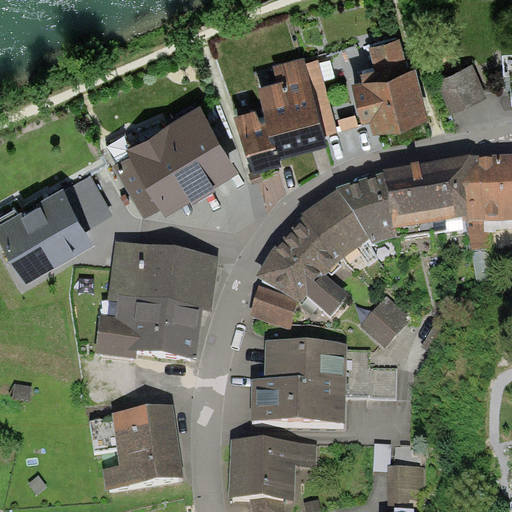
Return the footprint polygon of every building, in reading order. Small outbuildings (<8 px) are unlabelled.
[(400,39),(369,48),(374,68),(360,71),(363,81),(352,84),(363,125),(370,124),(373,136),(429,121),(415,70),(409,72),(400,39)] [(305,58),(273,67),(277,83),(258,88),(263,109),(237,116),(252,175),(276,168),(282,167),(280,160),(320,150),(327,148),(324,136),(338,132),(318,59),(306,62),(305,58)] [(489,99),(474,65),(436,81),(451,115),(489,99)] [(239,173),(200,106),(126,150),(130,156),(113,166),(145,219),(161,210),(165,217),(192,202),(193,205),(216,192),(214,188),(239,173)] [(356,116),(340,120),(342,130),(358,126),(356,116)] [(511,153),(460,157),(470,221),(511,218),(511,153)] [(383,168),(384,173),(392,228),(396,228),(398,237),(398,239),(467,229),(466,221),(470,221),(460,157),(383,168)] [(384,173),(336,187),(370,238),(373,245),(398,237),(396,228),(392,228),(384,173)] [(91,176),(64,191),(87,231),(114,215),(91,176)] [(295,220),(299,223),(337,262),(370,238),(336,187),(295,220)] [(62,189),(0,224),(0,238),(27,285),(61,265),(95,245),(87,231),(64,191),(62,189)] [(275,246),(257,276),(293,297),(297,300),(300,301),(307,294),(331,316),(348,294),(326,275),(337,262),(299,223),(278,248),(275,246)] [(213,312),(221,256),(116,242),(108,300),(120,302),(117,318),(100,316),(95,353),(136,358),(137,351),(198,359),(204,318),(205,311),(213,312)] [(293,297),(259,286),(250,316),(290,329),(297,300),(293,297)] [(387,295),(360,327),(385,348),(409,320),(405,316),(408,312),(387,295)] [(439,318),(421,346),(433,353),(450,325),(439,318)] [(347,343),(266,341),(265,378),(252,378),(251,420),(345,422),(346,397),(397,399),(398,370),(370,370),(371,351),(347,351),(347,343)] [(32,386),(15,383),(13,398),(30,401),(32,386)] [(178,437),(173,403),(113,412),(114,417),(90,421),(95,451),(118,447),(121,466),(104,468),(107,490),(184,478),(181,454),(178,437)] [(318,443),(231,440),(229,498),(249,498),(252,507),(253,511),(284,511),(283,500),(295,500),(296,467),(317,467),(318,443)] [(392,444),(375,443),(373,472),(389,473),(389,466),(391,466),(392,444)] [(389,473),(388,505),(423,507),(425,467),(391,466),(389,466),(389,473)] [(319,500),(304,503),(305,511),(313,511),(322,510),(319,500)]
